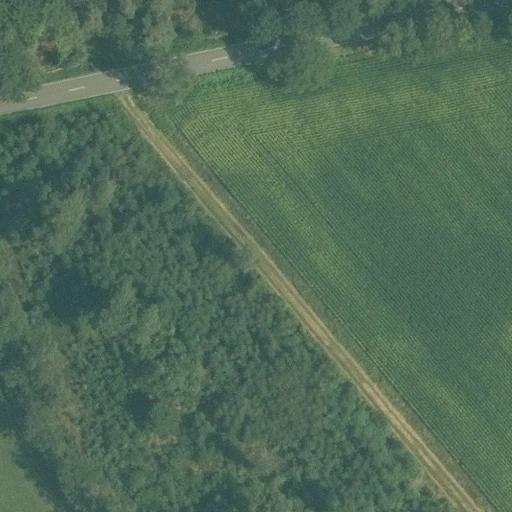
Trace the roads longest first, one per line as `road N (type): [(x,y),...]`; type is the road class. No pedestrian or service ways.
road 1 (track): [(109,82),(472,511)]
road 2 (tertiary): [(0,105),(510,0)]
